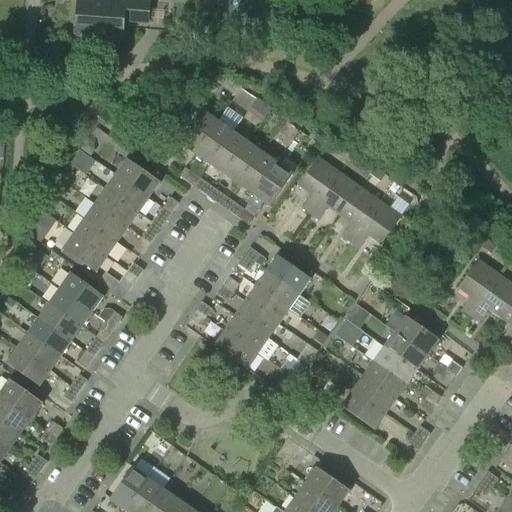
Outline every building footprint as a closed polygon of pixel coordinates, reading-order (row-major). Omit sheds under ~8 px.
[(228,0),(227,10),(243,11),(242,30),(258,32),(260,0),(228,0)] [(109,1),(108,5),(77,3),(75,34),(91,36),(91,39),(107,40),(107,35),(122,36),(123,21),(147,23),(149,4),(109,1)] [(258,100),(251,108),(266,119),(272,111),(258,100)] [(177,146),(192,157),(217,122),(202,111),(198,117),(192,112),(186,121),(192,125),(177,146)] [(217,122),(192,157),(208,168),(232,133),(217,122)] [(232,133),(208,168),(222,178),(247,143),(232,133)] [(93,151),(93,144),(87,140),(80,149),(90,156),(93,151)] [(247,143),(222,178),(237,188),(262,153),(247,143)] [(173,156),(164,150),(156,162),(164,168),(173,156)] [(79,152),(69,166),(74,169),(85,177),(95,163),(79,152)] [(262,153),(237,188),(252,199),(276,164),(262,153)] [(301,210),(309,216),(339,174),(318,159),(297,188),(310,197),(301,210)] [(126,160),(114,176),(149,200),(160,184),(126,160)] [(292,175),(276,164),(252,199),(243,211),(237,219),(248,227),(259,211),(255,208),(258,204),(267,210),(292,175)] [(185,169),(179,178),(191,186),(197,177),(185,169)] [(375,169),(370,175),(380,182),(384,175),(375,169)] [(338,218),(359,188),(339,174),(309,216),(318,222),(327,210),(338,218)] [(104,191),(138,215),(149,200),(114,176),(104,191)] [(197,191),(208,198),(214,190),(203,182),(197,191)] [(350,245),(379,203),(359,188),(338,218),(350,226),(341,239),(350,245)] [(225,197),(214,190),(208,198),(219,206),(225,197)] [(93,205),(128,230),(138,215),(104,191),(93,205)] [(169,201),(161,212),(169,217),(176,206),(169,201)] [(226,211),(237,219),(243,211),(232,203),(226,211)] [(401,218),(379,203),(350,245),(359,251),(368,239),(380,247),(401,218)] [(83,220),(117,245),(128,230),(93,205),(83,220)] [(25,233),(40,243),(54,222),(39,212),(25,233)] [(162,227),(169,217),(161,212),(154,222),(162,227)] [(72,235),(106,259),(117,245),(83,220),(72,235)] [(149,230),(141,241),(149,246),(156,236),(149,230)] [(95,275),(106,259),(72,235),(61,250),(95,275)] [(141,257),(149,246),(141,241),(133,252),(141,257)] [(486,241),(480,248),(490,255),(495,248),(486,241)] [(249,250),(243,258),(253,265),(259,257),(249,250)] [(275,257),(264,273),(299,297),(310,281),(275,257)] [(247,273),(253,265),(243,258),(237,266),(247,273)] [(461,312),(468,318),(498,275),(478,261),(457,291),(470,300),(461,312)] [(131,266),(125,274),(135,281),(141,273),(131,266)] [(112,278),(105,273),(97,285),(104,290),(112,278)] [(299,297),(264,273),(254,289),(288,313),(299,297)] [(129,289),(135,281),(125,274),(119,282),(129,289)] [(69,275),(58,291),(92,315),(103,299),(69,275)] [(497,320),(511,299),(511,285),(498,275),(468,318),(479,325),(488,313),(497,320)] [(228,279),(222,287),(232,294),(238,286),(228,279)] [(226,302),(232,294),(222,287),(216,295),(226,302)] [(288,313),(254,289),(244,303),(278,327),(288,313)] [(48,306),(81,330),(92,315),(58,291),(48,306)] [(0,308),(8,314),(15,304),(7,299),(0,308)] [(510,346),(511,342),(511,299),(497,320),(510,329),(502,341),(510,346)] [(278,327),(244,303),(234,318),(268,342),(278,327)] [(201,304),(195,312),(205,319),(211,311),(201,304)] [(37,320),(71,344),(81,330),(48,306),(37,320)] [(114,330),(122,319),(110,311),(103,311),(98,319),(106,324),(113,330),(114,330)] [(199,328),(205,319),(195,312),(189,321),(199,328)] [(268,342),(234,318),(224,332),(258,356),(268,342)] [(405,319),(393,335),(428,359),(439,343),(405,319)] [(27,335),(61,359),(71,344),(37,320),(27,335)] [(105,340),(113,330),(106,324),(105,324),(97,335),(105,340)] [(247,372),(258,356),(224,332),(213,348),(247,372)] [(314,341),(322,347),(327,339),(319,334),(314,341)] [(16,350),(50,374),(61,359),(27,335),(16,350)] [(384,349),(418,372),(428,359),(393,335),(384,349)] [(91,343),(84,354),(92,359),(99,349),(91,343)] [(373,364),(407,388),(418,372),(384,349),(373,364)] [(39,389),(50,374),(16,350),(6,365),(39,389)] [(85,370),(92,359),(84,354),(76,364),(85,370)] [(450,362),(445,371),(455,378),(461,370),(450,362)] [(288,377),(297,383),(307,369),(298,363),(288,377)] [(362,378),(397,402),(407,388),(373,364),(362,378)] [(439,379),(450,386),(455,378),(445,371),(439,379)] [(286,399),(297,384),(284,375),(274,390),(286,399)] [(77,377),(70,387),(78,393),(85,382),(77,377)] [(352,393),(386,417),(397,402),(362,378),(352,393)] [(8,381),(0,392),(0,399),(31,422),(42,406),(8,381)] [(70,403),(78,393),(70,387),(62,397),(70,403)] [(430,392),(424,400),(434,407),(440,399),(430,392)] [(375,433),(386,417),(352,393),(341,408),(375,433)] [(0,421),(21,436),(31,422),(0,399),(0,421)] [(428,415),(434,407),(424,400),(418,408),(428,415)] [(0,443),(10,451),(21,436),(0,421),(0,443)] [(51,423),(45,432),(56,439),(61,431),(51,423)] [(419,428),(413,437),(423,444),(429,435),(419,428)] [(50,447),(56,439),(45,432),(40,440),(50,447)] [(417,453),(423,444),(413,437),(407,446),(417,453)] [(0,465),(10,451),(0,443),(0,465)] [(509,469),(511,465),(511,459),(505,454),(499,462),(509,469)] [(36,457),(30,465),(40,473),(46,464),(36,457)] [(35,481),(40,473),(30,465),(24,473),(35,481)] [(109,503),(121,511),(124,511),(148,480),(133,469),(109,503)] [(315,470),(304,485),(338,509),(349,494),(315,470)] [(487,473),(481,481),(491,488),(497,480),(487,473)] [(15,484),(6,477),(0,486),(9,492),(15,484)] [(148,480),(124,511),(147,511),(163,490),(148,480)] [(486,496),(491,488),(481,481),(475,489),(486,496)] [(336,511),(338,509),(304,485),(294,500),(310,511),(336,511)] [(15,487),(9,495),(19,502),(25,494),(15,487)] [(163,490),(147,511),(169,511),(177,500),(163,490)] [(14,510),(19,502),(9,495),(4,503),(14,510)] [(511,511),(511,503),(506,499),(496,511),(511,511)] [(177,500),(169,511),(191,511),(192,511),(177,500)] [(310,511),(294,500),(284,511),(310,511)]
